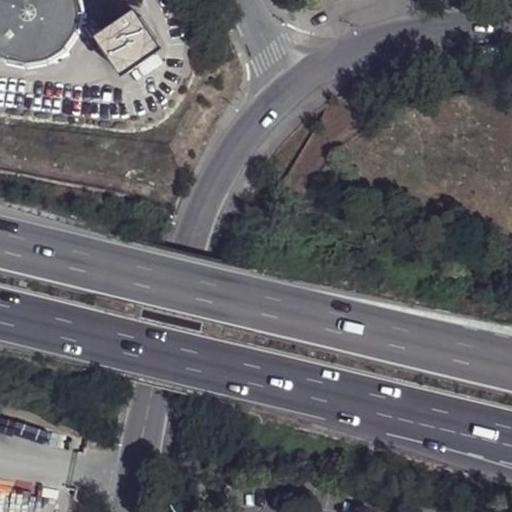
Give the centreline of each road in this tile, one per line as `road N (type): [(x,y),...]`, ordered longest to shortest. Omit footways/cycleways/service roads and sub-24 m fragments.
road 1 (motorway): [(0,315),(511,437)]
road 2 (tertiary): [(126,511),(151,382),(214,178),(237,137),(289,90)]
road 3 (motorway): [(444,350),(0,245)]
road 4 (tertiary): [(373,44),(511,26)]
